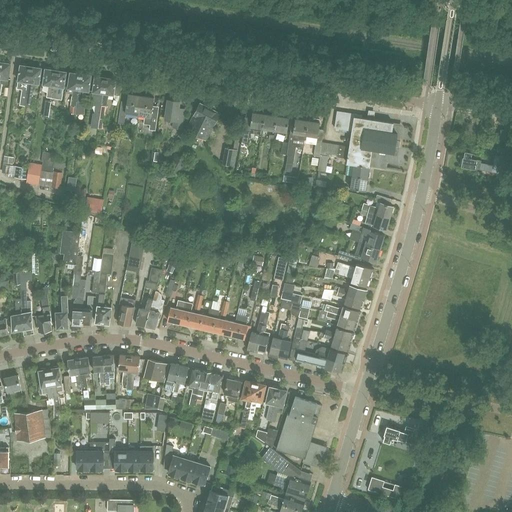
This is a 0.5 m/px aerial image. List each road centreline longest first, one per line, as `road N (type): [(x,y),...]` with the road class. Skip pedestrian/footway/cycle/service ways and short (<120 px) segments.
road 1 (residential): [(437,105),(0,38)]
road 2 (residential): [(363,392),(131,340),(0,356)]
road 3 (tertiary): [(363,392),(421,195),(437,105)]
road 4 (residential): [(186,511),(180,492),(154,485),(0,484)]
